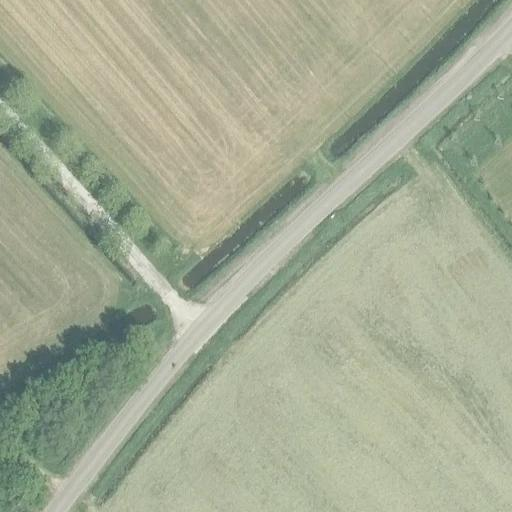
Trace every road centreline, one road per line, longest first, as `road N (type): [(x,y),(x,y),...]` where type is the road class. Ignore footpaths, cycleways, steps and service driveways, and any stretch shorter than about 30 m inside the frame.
road 1 (unclassified): [(55,511),(195,336),(511,30)]
road 2 (unknown): [(0,121),(195,336)]
